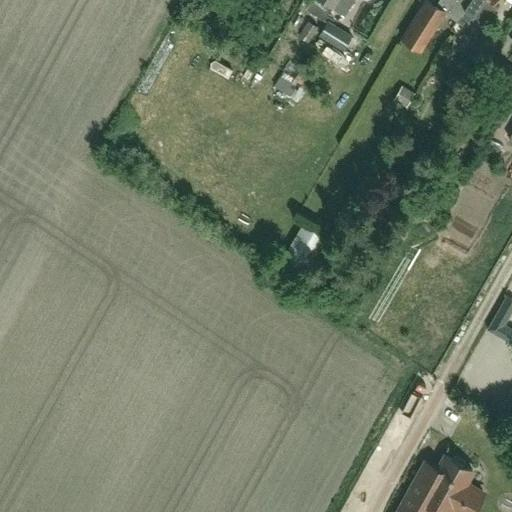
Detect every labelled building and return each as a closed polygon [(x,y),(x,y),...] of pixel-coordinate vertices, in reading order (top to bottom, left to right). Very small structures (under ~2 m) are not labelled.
[(263,33),(278,7),(264,0),(256,0),(244,22),(263,33)] [(312,0),(306,10),(323,20),(331,7),(333,9),(338,0),(312,0)] [(445,12),(457,21),(464,10),(470,0),(440,0),(436,6),(427,0),(426,0),(401,38),(419,50),(445,12)] [(493,5),(496,0),(470,0),(464,10),(457,21),(465,26),(468,21),(481,30),(493,12),(489,9),(492,4),(493,5)] [(308,43),(318,28),(307,21),(298,37),(308,43)] [(353,36),(329,21),(319,36),(344,51),(353,36)] [(470,57),(484,65),(501,38),(487,29),(470,57)] [(501,110),(511,90),(511,70),(492,59),(473,94),(501,110)] [(401,87),(394,100),(408,107),(415,94),(401,87)] [(314,224),(300,235),(312,251),(326,240),(314,224)] [(511,329),(505,325),(493,319),(486,331),(511,345),(511,329)] [(452,459),(445,455),(437,469),(425,462),(397,511),(429,511),(433,506),(443,511),(449,511),(452,507),(459,511),(472,511),(483,493),(465,483),(472,470),(465,467),(465,462),(456,457),(452,459)]
